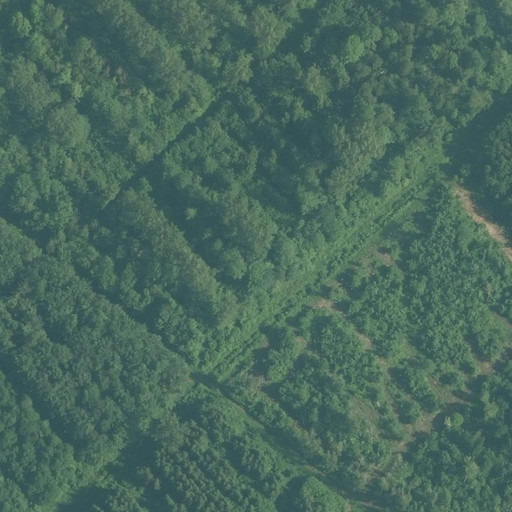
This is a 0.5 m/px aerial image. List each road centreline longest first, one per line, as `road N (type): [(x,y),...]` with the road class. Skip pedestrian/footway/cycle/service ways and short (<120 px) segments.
road 1 (track): [(0,225),(201,380)]
road 2 (track): [(201,380),(355,506)]
